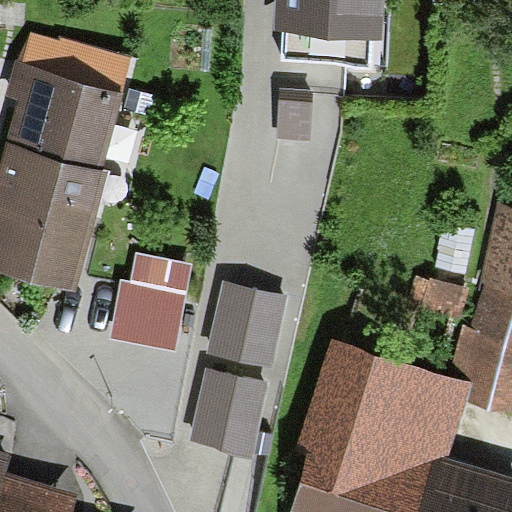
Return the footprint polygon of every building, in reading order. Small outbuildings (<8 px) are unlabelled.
[(277,0),(276,31),(285,32),(283,57),(371,62),(372,38),(382,38),(383,0),(277,0)] [(56,40),(33,33),(24,64),(17,62),(7,95),(23,100),(0,177),(0,268),(78,292),(115,169),(106,166),(139,57),(59,32),(56,40)] [(314,92),(281,89),(277,137),(311,140),(314,92)] [(511,213),(492,208),(464,313),(418,301),(402,359),(333,340),(285,511),(504,511),(511,489),(511,478),(439,459),(457,395),(511,409),(511,213)] [(174,347),(191,265),(138,254),(132,283),(122,281),(111,335),(174,347)] [(288,300),(225,285),(208,355),(270,371),(288,300)] [(269,382),(207,367),(189,437),(252,453),(269,382)] [(0,511),(74,511),(79,498),(7,477),(14,454),(0,450),(0,511)]
